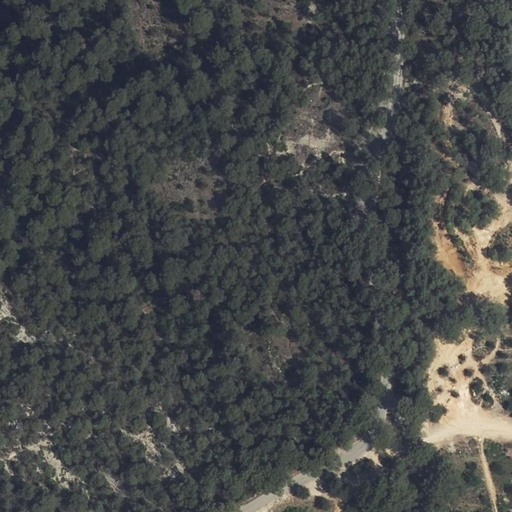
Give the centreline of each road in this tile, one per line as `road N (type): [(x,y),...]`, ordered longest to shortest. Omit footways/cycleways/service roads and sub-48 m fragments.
road 1 (unclassified): [(396,0),(397,97),(377,157),(365,253),(387,362),(383,407),(364,445),(245,511)]
road 2 (track): [(511,427),(470,421),(410,447),(364,445)]
